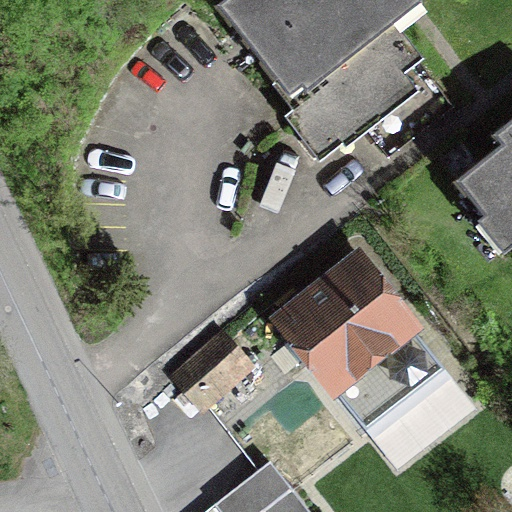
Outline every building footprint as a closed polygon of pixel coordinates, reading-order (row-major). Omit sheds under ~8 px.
[(233,0),(220,11),(296,110),(289,116),(323,160),(415,89),(402,71),(417,60),(380,12),(395,0),(414,0),(416,2),(419,0),(233,0)] [(500,154),(456,189),(484,225),(497,215),(511,234),(511,127),(492,143),(500,154)] [(285,186),(298,159),(278,149),(264,175),(285,186)] [(426,334),(360,250),(267,322),(334,408),(342,403),(396,473),(476,410),(420,339),(426,334)] [(167,377),(202,417),(256,370),(221,330),(167,377)] [(309,511),(271,463),(215,507),(218,511),(309,511)]
